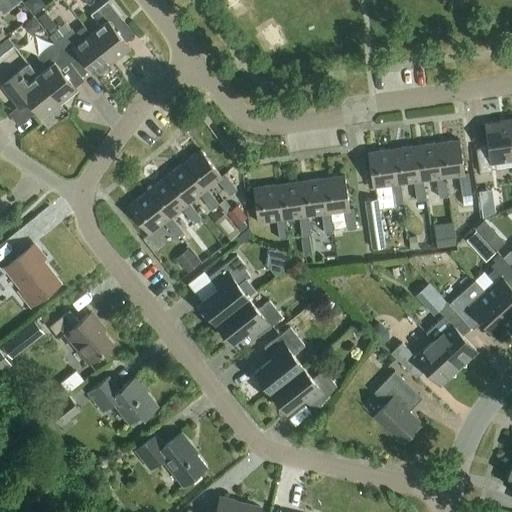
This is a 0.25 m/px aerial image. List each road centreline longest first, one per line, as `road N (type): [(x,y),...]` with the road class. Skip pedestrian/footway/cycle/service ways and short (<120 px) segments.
road 1 (residential): [(450,497),(255,446),(88,233),(82,194)]
road 2 (residential): [(511,85),(267,127),(238,117),(196,62)]
road 3 (residential): [(82,194),(141,106),(196,62)]
road 4 (unclassified): [(450,497),(474,425),(511,383)]
